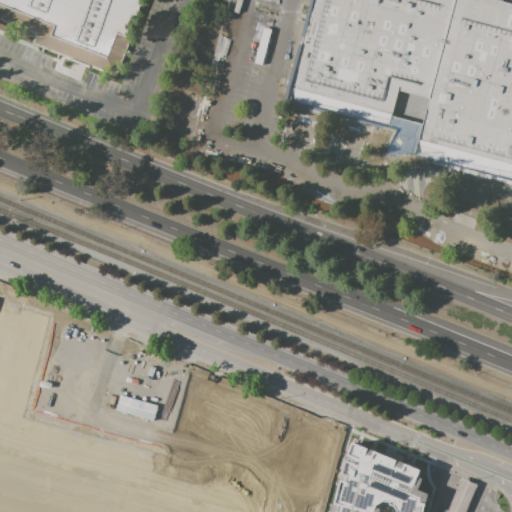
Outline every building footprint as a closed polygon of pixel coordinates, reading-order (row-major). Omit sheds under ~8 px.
[(119,78),(146,0),(0,0),(0,20),(38,36),(34,47),(119,78)] [(314,0),(494,0),(511,4),(511,181),(415,157),(430,100),(400,92),(390,131),(288,104),(314,0)] [(248,418),(194,397),(188,414),(242,434),(248,418)] [(323,467),(329,448),(298,438),(301,429),(281,423),(271,450),(323,467)] [(175,511),(194,436),(175,432),(155,511),(175,511)] [(192,511),(206,511),(220,450),(207,448),(192,511)] [(344,448),(327,511),(391,511),(397,488),(393,487),(398,466),(373,460),(374,455),(344,448)] [(240,511),(251,470),(232,466),(220,511),(240,511)] [(267,511),(277,472),(264,469),(254,511),(267,511)] [(460,478),(448,510),(452,511),(465,511),(476,484),(460,478)] [(305,511),(311,488),(292,483),(284,511),(305,511)]
